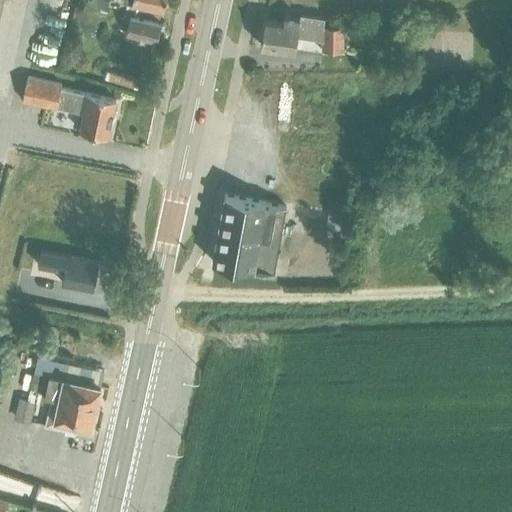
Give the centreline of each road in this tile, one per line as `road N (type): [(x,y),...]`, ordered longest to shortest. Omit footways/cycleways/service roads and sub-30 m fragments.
road 1 (primary): [(107,511),(218,0)]
road 2 (track): [(511,286),(211,296),(156,288)]
